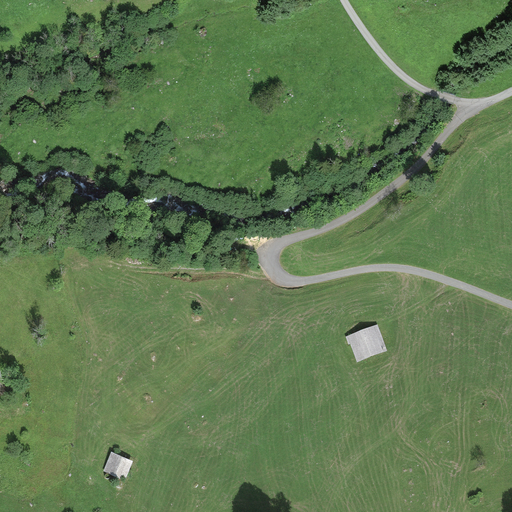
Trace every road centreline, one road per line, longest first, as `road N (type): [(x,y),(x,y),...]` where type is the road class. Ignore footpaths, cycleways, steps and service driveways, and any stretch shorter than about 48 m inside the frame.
road 1 (unclassified): [(511,304),(393,267),(290,280),(278,276),(268,254),(372,201),(475,105),(511,91)]
road 2 (track): [(112,262),(278,276)]
